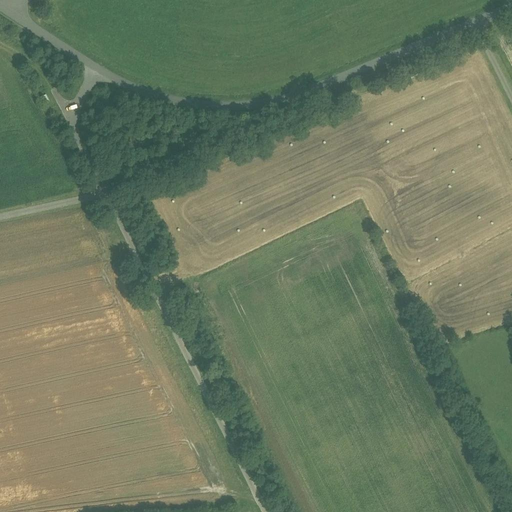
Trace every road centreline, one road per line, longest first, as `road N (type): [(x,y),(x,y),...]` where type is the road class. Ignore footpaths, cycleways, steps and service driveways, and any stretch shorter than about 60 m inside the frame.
road 1 (unclassified): [(266,511),(82,150),(75,105),(96,68)]
road 2 (unclassified): [(511,9),(309,95),(254,104),(195,104),(96,68)]
